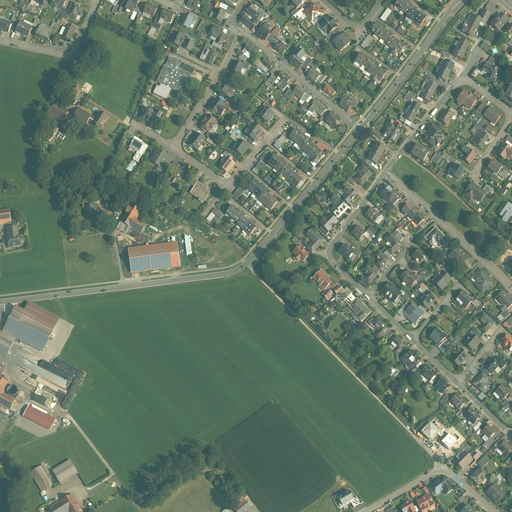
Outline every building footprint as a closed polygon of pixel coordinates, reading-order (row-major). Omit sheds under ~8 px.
[(24,0),(23,0),(22,3),(21,2),(18,7),(23,10),(27,1),(24,0)] [(67,1),(64,0),(53,0),(51,6),(61,10),(62,11),(63,9),(67,1)] [(127,0),(125,4),(129,5),(126,10),(127,11),(127,10),(132,12),(131,13),(132,13),(134,8),(136,9),(139,1),(137,0),(127,0)] [(190,0),(187,6),(195,10),(199,3),(200,4),(202,0),(190,0)] [(305,0),(290,0),(297,8),(306,1),(305,0)] [(407,3),(402,0),(399,0),(395,7),(401,11),(407,3)] [(407,3),(401,11),(404,13),(408,16),(412,9),(414,8),(407,3)] [(84,9),(73,4),(68,14),(67,17),(69,17),(75,20),(78,14),(81,15),(84,9)] [(158,9),(148,4),(144,13),(154,17),(158,9)] [(305,11),(303,13),(304,14),(307,18),(318,9),(313,4),(305,11)] [(498,12),(487,6),(484,11),(491,15),(494,17),(498,12)] [(259,12),(253,7),(248,13),(255,18),(255,19),(259,23),(259,22),(258,21),(263,16),(264,17),(266,14),(261,10),(259,12)] [(62,11),(61,10),(58,15),(63,18),(66,13),(67,11),(63,9),(62,11)] [(322,15),(318,9),(307,18),(312,23),(322,15)] [(419,14),(412,9),(408,16),(407,18),(413,22),(419,14)] [(170,13),(164,10),(160,18),(171,23),(175,14),(171,12),(170,13)] [(225,14),(218,10),(213,19),(221,23),(225,14)] [(484,11),(483,11),(480,17),(481,17),(480,20),(481,21),(481,22),(485,24),(486,22),(491,15),(484,11)] [(198,17),(190,13),(188,18),(193,20),(192,20),(196,22),(198,17)] [(253,18),(251,21),(248,19),(249,17),(246,14),(244,16),(245,16),(241,21),(252,30),(256,27),(259,23),(255,19),(253,18)] [(426,19),(419,14),(413,22),(420,27),(426,19)] [(508,21),(500,15),(491,25),(499,32),(508,21)] [(19,18),(14,16),(11,21),(17,24),(19,18)] [(188,18),(184,16),(181,21),(182,21),(180,25),(188,29),(192,20),(193,20),(188,18)] [(321,23),(319,25),(320,25),(324,30),(333,22),(331,19),(331,20),(329,17),(321,23)] [(480,20),(474,17),(470,25),(477,29),(481,22),(481,21),(480,20)] [(6,22),(5,23),(1,21),(0,22),(0,29),(8,33),(12,25),(6,22)] [(159,23),(155,22),(152,27),(159,31),(161,27),(158,25),(159,23)] [(333,22),(324,30),(328,35),(332,32),(337,28),(335,25),(336,25),(333,22)] [(32,29),(20,23),(16,32),(28,38),(32,29)] [(55,23),(51,32),(52,33),(56,34),(60,26),(55,23)] [(387,32),(376,24),(372,30),(376,33),(374,35),(381,40),(387,32)] [(470,25),(467,30),(464,28),(462,32),(465,33),(465,34),(472,38),(477,29),(470,25)] [(76,29),(68,26),(62,38),(70,42),(76,29)] [(51,32),(40,27),(36,37),(37,36),(43,39),(42,40),(48,42),(52,33),(51,32)] [(223,31),(215,27),(210,36),(218,39),(216,43),(214,42),(212,46),(220,50),(222,46),(226,36),(221,34),(223,31)] [(267,30),(263,27),(257,34),(265,41),(271,34),(267,30)] [(277,27),(271,34),(276,37),(281,31),(277,27)] [(332,32),(328,35),(325,37),(327,40),(334,34),(332,32)] [(387,32),(381,40),(384,42),(387,44),(392,38),(393,36),(387,32)] [(184,37),(176,33),(171,43),(179,47),(181,43),(182,44),(183,41),(182,40),(184,37)] [(327,40),(331,44),(333,43),(338,39),(334,34),(327,40)] [(343,35),(338,39),(333,43),(336,47),(338,46),(342,51),(350,44),(343,35)] [(399,43),(392,38),(387,44),(386,46),(393,51),(399,43)] [(470,44),(462,40),(457,48),(465,52),(470,44)] [(194,44),(187,41),(184,49),(190,52),(194,44)] [(405,47),(399,43),(393,51),(391,53),(395,56),(397,53),(400,55),(405,47)] [(280,45),(278,44),(274,49),(282,55),(286,51),(280,45)] [(257,52),(248,45),(244,50),(253,57),(257,52)] [(465,52),(457,48),(453,56),(461,60),(465,52)] [(298,49),(288,60),(291,62),(290,62),(299,69),(304,63),(300,59),(301,58),(302,58),(305,55),(298,49)] [(217,56),(208,52),(204,62),(212,66),(217,56)] [(368,59),(361,54),(355,62),(362,67),(368,59)] [(491,57),(486,64),(492,67),(496,61),(491,57)] [(183,64),(169,58),(166,66),(165,65),(156,82),(160,84),(159,87),(157,86),(153,94),(166,100),(171,90),(172,88),(175,90),(174,91),(179,93),(184,83),(183,82),(184,81),(186,82),(188,79),(189,79),(191,75),(193,75),(196,69),(183,63),(183,64)] [(265,59),(263,62),(261,61),(259,63),(260,63),(257,67),(261,71),(265,67),(269,71),(273,66),(265,59)] [(309,59),(302,67),(305,70),(309,65),(312,61),(309,59)] [(374,63),(368,59),(362,67),(368,71),(373,65),(374,63)] [(313,62),(312,61),(309,65),(313,69),(314,70),(318,66),(316,64),(313,62)] [(454,65),(446,61),(442,69),(450,74),(454,65)] [(235,62),(230,72),(235,74),(238,75),(238,76),(239,76),(243,67),(244,66),(243,65),(235,62)] [(486,64),(482,71),(488,74),(485,78),(494,83),(500,71),(492,67),(486,64)] [(380,69),(373,65),(368,71),(367,73),(374,78),(380,69)] [(277,69),(273,66),(269,71),(268,72),(272,75),(277,69)] [(314,70),(313,69),(311,72),(307,76),(315,83),(317,81),(319,78),(316,76),(318,74),(314,71),(314,70)] [(386,74),(380,69),(374,78),(372,80),(375,82),(377,80),(380,82),(386,74)] [(450,74),(442,69),(437,78),(445,82),(450,74)] [(290,80),(282,73),(277,79),(276,79),(277,80),(278,81),(282,84),(278,88),(283,92),(288,86),(286,84),(290,80)] [(327,77),(323,73),(320,76),(318,74),(316,76),(319,78),(317,81),(321,84),(327,77)] [(272,75),(271,77),(268,81),(273,85),(276,81),(277,80),(276,79),(277,79),(272,75)] [(384,80),(379,87),(382,89),(387,82),(384,80)] [(273,85),(268,81),(264,85),(269,89),(273,85)] [(229,82),(222,93),(230,99),(233,95),(231,93),(235,87),(229,82)] [(437,86),(430,83),(429,86),(424,83),(421,88),(426,91),(433,95),(437,86)] [(336,92),(328,85),(324,90),(332,97),(336,92)] [(310,96),(298,86),(294,91),(296,93),(295,95),(305,103),(310,96)] [(80,92),(76,89),(71,96),(75,99),(80,92)] [(289,91),(285,96),(291,101),(294,96),(292,95),(293,94),(289,91)] [(426,91),(424,95),(419,92),(417,96),(428,103),(433,95),(426,91)] [(464,92),(457,102),(470,110),(477,101),(464,92)] [(351,97),(346,102),(343,100),(339,105),(348,112),(351,107),(354,109),(358,103),(351,97)] [(224,105),(217,100),(210,109),(221,117),(226,109),(223,107),(224,105)] [(327,110),(315,100),(311,105),(313,107),(309,111),(313,114),(315,112),(321,117),(323,115),(327,110)] [(273,107),(266,102),(263,106),(266,108),(270,111),(273,107)] [(311,106),(306,103),(301,109),(306,113),(311,107),(311,106)] [(421,107),(413,103),(409,112),(416,115),(421,107)] [(490,108),(483,103),(479,109),(486,114),(490,108)] [(68,112),(55,104),(47,117),(60,125),(68,112)] [(239,109),(232,104),(228,110),(234,115),(239,109)] [(156,113),(146,108),(140,118),(148,122),(151,116),(157,120),(161,113),(157,111),(156,113)] [(270,111),(266,108),(259,117),(268,124),(275,115),(270,111)] [(501,117),(490,108),(486,114),(484,117),(491,122),(492,121),(495,124),(495,125),(501,117)] [(96,119),(79,109),(73,120),(80,124),(77,128),(79,129),(82,126),(85,128),(90,120),(94,122),(96,119)] [(458,114),(451,109),(448,112),(453,116),(456,118),(458,114)] [(446,111),(444,113),(444,114),(444,115),(443,115),(442,116),(442,117),(439,120),(445,125),(445,124),(447,126),(448,126),(450,123),(450,122),(449,122),(453,116),(448,112),(446,111)] [(416,115),(409,112),(405,120),(412,124),(416,115)] [(94,122),(92,126),(100,131),(108,117),(100,113),(94,122)] [(341,120),(332,113),(329,117),(325,122),(325,123),(330,127),(329,127),(330,128),(331,127),(333,129),(341,120)] [(208,115),(200,126),(209,133),(210,134),(210,133),(215,127),(215,126),(217,122),(208,115)] [(253,120),(246,115),(242,120),(249,125),(250,122),(251,123),(253,120)] [(327,115),(321,121),(324,124),(325,123),(325,122),(329,117),(327,115)] [(262,131),(253,124),(251,123),(250,122),(249,125),(251,127),(249,130),(250,131),(247,135),(254,141),(262,131)] [(404,128),(395,124),(393,127),(390,125),(388,130),(392,132),(399,136),(404,129),(404,128)] [(484,129),(476,124),(472,130),(478,134),(479,134),(480,132),(481,133),(484,129)] [(434,125),(430,131),(431,131),(430,133),(431,134),(428,138),(427,137),(425,141),(426,141),(425,142),(434,147),(437,143),(439,144),(442,139),(440,138),(442,135),(439,133),(441,130),(434,125)] [(52,127),(45,139),(51,142),(58,131),(52,127)] [(494,131),(488,127),(485,130),(491,135),(494,131)] [(296,130),(290,138),(296,143),(302,135),(296,130)] [(241,136),(234,131),(232,135),(238,140),(241,136)] [(133,136),(127,132),(124,140),(128,143),(133,136)] [(384,138),(378,132),(376,135),(382,140),(384,138)] [(399,136),(392,132),(389,137),(388,140),(387,139),(386,140),(395,144),(399,136)] [(480,132),(479,134),(478,134),(472,143),(481,149),(488,138),(481,133),(480,132)] [(216,138),(210,133),(210,134),(209,133),(206,136),(213,142),(216,138)] [(197,134),(189,144),(197,150),(205,140),(197,134)] [(302,135),(296,143),(302,148),(308,142),(308,140),(302,135)] [(143,142),(135,137),(131,142),(132,143),(131,144),(132,144),(129,147),(135,151),(136,149),(139,151),(137,156),(136,155),(133,160),(138,163),(143,155),(144,156),(146,153),(145,152),(148,147),(142,143),(143,142)] [(249,147),(240,140),(238,143),(240,144),(235,151),(242,156),(249,147)] [(314,147),(308,142),(302,148),(301,149),(307,155),(314,147)] [(475,148),(468,144),(465,148),(468,150),(469,150),(472,152),(475,148)] [(385,149),(377,145),(373,152),(381,157),(385,149)] [(429,153),(418,145),(412,154),(423,162),(429,153)] [(511,150),(504,145),(497,154),(503,158),(505,155),(510,159),(511,155),(511,150)] [(320,152),(314,147),(307,155),(313,160),(314,160),(320,152)] [(168,156),(158,150),(156,154),(155,153),(152,157),(153,158),(151,162),(158,166),(156,170),(161,173),(163,169),(165,170),(172,160),(167,157),(168,156)] [(465,156),(462,154),(461,155),(460,157),(460,158),(462,159),(462,160),(470,165),(476,156),(472,152),(469,150),(468,150),(465,156)] [(232,156),(226,151),(223,155),(227,159),(229,160),(232,156)] [(320,152),(314,160),(313,160),(312,161),(316,165),(324,155),(320,152)] [(381,157),(373,152),(368,160),(376,165),(381,157)] [(442,158),(436,154),(431,161),(437,165),(442,158)] [(275,156),(268,163),(275,169),(281,161),(275,156)] [(456,161),(450,156),(448,160),(454,164),(456,161)] [(227,159),(221,168),(228,173),(234,164),(229,160),(227,159)] [(281,161),(275,169),(281,174),(286,167),(287,166),(281,161)] [(498,165),(493,161),(488,168),(494,172),(495,171),(498,173),(503,167),(499,164),(498,165)] [(180,166),(174,162),(171,168),(174,169),(170,175),(172,176),(172,177),(170,179),(169,179),(169,181),(171,181),(173,182),(172,184),(173,185),(173,184),(176,186),(177,186),(182,189),(186,183),(187,184),(190,178),(187,176),(188,173),(185,171),(184,172),(180,170),(179,169),(178,168),(180,166)] [(362,175),(356,181),(355,180),(361,186),(364,183),(364,182),(368,178),(368,179),(372,175),(363,166),(357,172),(358,171),(362,175)] [(465,171),(455,166),(453,170),(450,175),(453,177),(453,178),(454,178),(459,181),(465,171)] [(286,167),(281,174),(278,177),(281,180),(283,178),(286,180),(292,172),(290,170),(286,167)] [(502,169),(499,174),(506,178),(509,174),(502,169)] [(292,172),(286,180),(292,185),(299,178),(292,172)] [(299,178),(292,185),(296,189),(302,181),(299,178)] [(198,182),(193,179),(190,184),(195,188),(198,183),(198,182)] [(254,181),(247,189),(253,194),(260,186),(254,181)] [(205,188),(198,183),(195,188),(191,194),(199,199),(198,201),(199,201),(203,203),(209,193),(204,190),(205,188)] [(357,195),(346,184),(341,189),(347,195),(343,199),(343,200),(348,204),(348,205),(357,195)] [(482,191),(472,184),(466,192),(464,196),(471,200),(473,197),(480,202),(486,194),(482,191)] [(82,201),(90,200),(88,186),(80,187),(82,201)] [(260,186),(253,194),(260,199),(265,193),(266,191),(260,186)] [(493,190),(487,186),(482,191),(486,194),(489,197),(493,190)] [(389,188),(381,195),(382,194),(385,198),(385,199),(387,201),(388,200),(395,194),(389,188)] [(271,198),(265,193),(260,199),(259,200),(265,205),(271,198)] [(395,194),(388,200),(393,206),(396,204),(401,200),(401,199),(395,193),(395,194)] [(340,201),(335,197),(333,200),(331,199),(330,199),(329,200),(328,201),(328,203),(329,204),(330,205),(331,205),(333,204),(335,207),(331,212),(332,213),(338,218),(343,213),(347,208),(347,209),(348,208),(346,207),(340,201)] [(271,198),(265,205),(271,211),(277,203),(271,198)] [(83,208),(85,208),(91,207),(90,200),(82,201),(83,208)] [(511,206),(508,204),(500,216),(504,218),(503,219),(507,222),(511,217),(511,218),(511,222),(511,224),(511,206)] [(131,205),(120,222),(130,229),(130,228),(136,219),(141,212),(131,205)] [(408,205),(402,211),(403,211),(407,216),(408,216),(413,210),(408,205)] [(91,207),(85,208),(87,223),(98,221),(96,206),(91,207)] [(232,206),(226,214),(232,219),(239,212),(232,206)] [(381,216),(372,209),(366,215),(371,220),(370,220),(374,223),(381,216)] [(9,210),(0,211),(0,224),(11,222),(9,210)] [(413,210),(408,216),(408,215),(413,220),(412,221),(413,220),(419,215),(414,210),(413,210)] [(239,212),(232,219),(238,224),(237,225),(237,226),(244,218),(245,217),(239,212)] [(419,215),(413,220),(413,221),(414,220),(418,225),(418,226),(425,220),(420,214),(419,215)] [(330,215),(325,220),(327,221),(322,226),(328,232),(338,222),(336,221),(330,215)] [(244,218),(237,226),(244,231),(250,223),(244,218)] [(147,225),(136,219),(130,228),(141,235),(147,225)] [(127,234),(130,229),(120,222),(117,228),(127,234)] [(250,223),(244,231),(250,236),(256,228),(250,223)] [(328,232),(322,226),(320,229),(327,235),(329,233),(328,232)] [(17,227),(7,229),(9,238),(8,238),(9,247),(20,245),(19,236),(18,236),(17,227)] [(358,227),(352,234),(359,240),(359,241),(365,234),(360,229),(358,227)] [(436,228),(425,239),(430,243),(429,244),(429,245),(430,244),(432,245),(436,241),(441,247),(442,247),(447,242),(448,241),(436,228)] [(324,241),(312,230),(309,233),(309,232),(308,233),(308,234),(307,235),(313,242),(309,246),(314,251),(324,241)] [(394,245),(391,248),(390,247),(387,251),(392,255),(392,256),(402,245),(390,234),(385,239),(391,245),(392,244),(394,245)] [(306,247),(300,242),(296,245),(299,248),(300,247),(303,250),(306,247)] [(447,242),(442,247),(447,251),(452,246),(447,242)] [(176,244),(127,250),(130,275),(180,268),(176,244)] [(354,253),(345,245),(339,252),(348,260),(354,253)] [(303,250),(300,247),(299,248),(293,253),(297,256),(295,258),(298,261),(300,260),(302,262),(308,257),(306,254),(305,253),(303,250)] [(468,259),(458,248),(449,256),(460,267),(458,268),(459,269),(459,268),(466,261),(468,259)] [(419,250),(413,257),(416,260),(417,259),(421,263),(420,263),(420,264),(423,260),(424,260),(427,257),(419,250)] [(389,261),(379,251),(374,256),(378,260),(377,260),(377,261),(378,260),(379,261),(375,265),(380,270),(381,270),(389,261)] [(466,261),(459,268),(464,274),(471,267),(466,261)] [(372,270),(367,265),(362,271),(366,274),(365,274),(366,274),(369,276),(365,280),(364,280),(369,285),(378,275),(377,274),(378,273),(373,268),(372,270)] [(326,275),(322,271),(314,279),(325,289),(332,283),(325,276),(326,275)] [(489,280),(481,271),(475,276),(474,277),(477,280),(476,281),(476,282),(477,281),(481,285),(478,288),(482,292),(493,283),(490,279),(489,280)] [(417,280),(413,276),(408,272),(401,279),(410,287),(417,280)] [(438,276),(433,282),(442,291),(446,286),(445,285),(450,279),(444,273),(442,272),(441,273),(439,275),(438,276)] [(472,272),(467,277),(471,281),(474,277),(475,276),(472,272)] [(419,276),(416,273),(413,276),(417,280),(419,282),(421,278),(419,276)] [(392,287),(389,284),(382,292),(389,299),(390,300),(392,302),(393,302),(393,303),(401,294),(397,291),(396,290),(396,289),(395,288),(394,288),(393,287),(392,287)] [(427,288),(423,284),(419,287),(424,291),(426,293),(427,292),(425,290),(427,288)] [(340,286),(334,291),(337,295),(343,290),(340,286)] [(347,289),(335,297),(342,304),(344,301),(350,307),(351,305),(346,300),(351,294),(352,293),(347,288),(347,289)] [(328,290),(323,295),(328,300),(332,295),(328,290)] [(426,293),(424,291),(422,293),(424,295),(419,301),(427,309),(428,309),(427,308),(432,303),(433,303),(436,300),(427,292),(426,293)] [(469,297),(464,292),(456,300),(458,299),(463,304),(462,306),(465,309),(473,301),(469,297)] [(507,297),(503,292),(496,299),(502,306),(499,308),(503,312),(503,313),(506,310),(511,304),(511,303),(507,297)] [(351,294),(346,300),(351,305),(357,300),(351,294)] [(371,312),(358,299),(357,300),(351,305),(350,307),(349,307),(358,316),(355,319),(360,324),(371,312)] [(50,337),(60,319),(30,303),(29,303),(24,311),(16,307),(11,317),(50,337)] [(413,304),(408,310),(419,319),(424,314),(418,308),(413,304)] [(403,306),(398,314),(401,316),(407,309),(403,306)] [(404,315),(414,325),(419,319),(408,310),(404,315)] [(506,310),(503,313),(503,312),(500,315),(505,320),(510,315),(506,310)] [(494,323),(482,313),(477,319),(478,319),(479,318),(481,321),(480,322),(484,325),(480,329),(485,333),(494,323)] [(3,333),(0,331),(0,354),(6,358),(16,339),(42,352),(50,337),(11,317),(3,333)] [(389,330),(377,318),(375,321),(372,323),(372,324),(375,327),(379,331),(374,335),(379,340),(389,330)] [(443,336),(437,330),(430,337),(431,337),(435,341),(435,342),(438,345),(447,337),(444,335),(443,336)] [(483,336),(476,330),(474,333),(480,338),(481,338),(483,336)] [(474,333),(472,331),(470,333),(473,336),(478,340),(480,338),(474,333)] [(391,332),(384,339),(387,341),(393,334),(391,332)] [(406,346),(395,336),(389,343),(391,345),(392,344),(397,349),(392,353),(396,356),(406,346)] [(473,336),(469,341),(467,339),(466,340),(467,340),(464,344),(473,351),(480,342),(478,340),(473,336)] [(507,336),(501,342),(504,345),(504,346),(505,348),(506,348),(507,349),(510,346),(511,348),(511,347),(511,340),(511,339),(510,338),(509,337),(507,336)] [(456,341),(452,345),(456,349),(457,347),(461,351),(464,348),(456,341)] [(443,343),(438,348),(443,353),(448,347),(443,343)] [(456,349),(453,353),(456,355),(451,360),(459,367),(468,357),(461,351),(457,347),(456,349)] [(414,366),(406,359),(412,352),(411,351),(408,354),(401,361),(405,365),(406,366),(407,368),(408,368),(409,369),(411,369),(414,366)] [(412,352),(406,359),(414,366),(420,360),(420,359),(420,360),(416,356),(413,352),(412,352)] [(493,359),(485,368),(492,374),(499,366),(502,369),(506,364),(498,357),(495,361),(493,359)] [(436,375),(427,366),(420,373),(428,381),(430,382),(436,375)] [(415,367),(408,375),(411,377),(418,370),(415,367)] [(482,374),(478,378),(479,379),(474,385),(484,393),(488,388),(484,384),(488,380),(489,379),(488,378),(482,374)] [(497,383),(490,376),(488,378),(489,379),(488,380),(495,385),(497,383)] [(16,400),(4,394),(9,384),(0,378),(0,406),(1,407),(2,407),(7,410),(11,411),(16,400)] [(442,380),(435,387),(443,394),(449,387),(442,380)] [(428,381),(423,386),(427,390),(432,386),(429,383),(430,382),(428,381)] [(18,394),(18,392),(18,390),(17,388),(15,387),(13,386),(10,387),(9,388),(8,390),(7,392),(8,394),(9,396),(11,397),(13,397),(15,397),(17,396),(18,394)] [(502,386),(495,393),(503,400),(509,394),(502,386)] [(447,394),(442,400),(445,403),(450,397),(447,394)] [(457,395),(450,402),(459,410),(465,404),(457,395)] [(511,404),(511,405),(509,403),(504,408),(503,409),(505,412),(508,409),(510,411),(511,411),(511,410),(511,409),(511,404)] [(28,406),(23,417),(50,431),(56,420),(28,406)] [(461,410),(456,416),(459,418),(464,412),(461,410)] [(472,410),(465,417),(470,421),(470,422),(473,425),(473,424),(473,425),(480,418),(472,410)] [(0,432),(8,416),(5,415),(0,412),(0,432)] [(481,425),(479,423),(473,429),(475,431),(481,425)] [(422,433),(430,440),(438,431),(430,424),(422,433)] [(495,433),(488,426),(482,432),(485,435),(489,439),(490,438),(495,433)] [(441,443),(449,449),(456,441),(449,434),(441,443)] [(492,440),(490,438),(489,439),(486,442),(488,444),(487,446),(489,448),(495,441),(492,439),(492,440)] [(508,446),(505,442),(500,447),(498,449),(499,449),(507,457),(511,451),(511,448),(508,445),(508,446)] [(497,443),(492,449),(495,453),(499,449),(498,449),(500,447),(497,443)] [(478,451),(472,457),(476,461),(482,454),(480,453),(478,451)] [(465,452),(455,462),(462,469),(472,459),(465,452)] [(483,458),(478,464),(483,469),(489,463),(483,458)] [(70,461),(53,471),(61,485),(78,474),(70,461)] [(53,486),(41,467),(31,473),(42,492),(53,486)] [(488,476),(480,468),(471,478),(478,485),(483,481),(484,481),(485,481),(484,480),(488,476)] [(442,478),(430,487),(436,495),(443,490),(446,495),(452,490),(449,485),(448,486),(442,478)] [(496,478),(490,483),(493,487),(495,485),(499,481),(496,478)] [(493,487),(487,493),(497,503),(503,497),(498,491),(499,489),(495,485),(493,487)] [(342,508),(355,500),(349,491),(336,498),(342,508)] [(248,498),(243,492),(233,501),(235,503),(242,497),(246,501),(248,498)] [(72,495),(50,508),(52,511),(71,511),(79,507),(72,495)] [(423,511),(434,506),(428,495),(425,497),(424,498),(423,497),(421,498),(421,499),(420,500),(416,502),(422,511),(423,511)] [(235,503),(231,506),(235,511),(244,511),(250,507),(246,501),(242,497),(235,503)] [(414,509),(410,502),(408,504),(408,503),(405,504),(406,505),(403,506),(400,508),(402,511),(414,511),(413,510),(414,509)]
